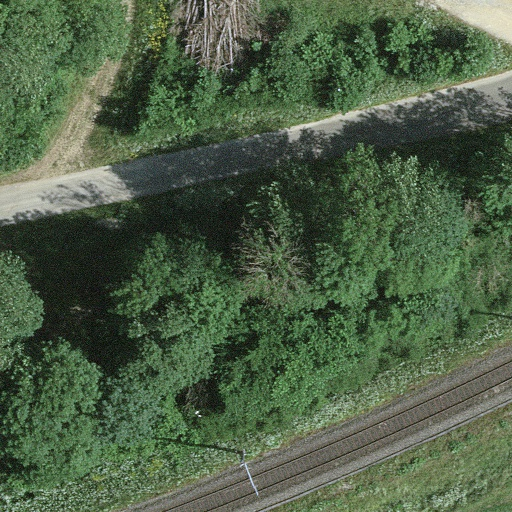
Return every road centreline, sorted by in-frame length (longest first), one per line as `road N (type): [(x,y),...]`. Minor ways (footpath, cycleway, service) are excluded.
road 1 (residential): [(511,107),(0,212)]
road 2 (track): [(123,0),(51,201)]
